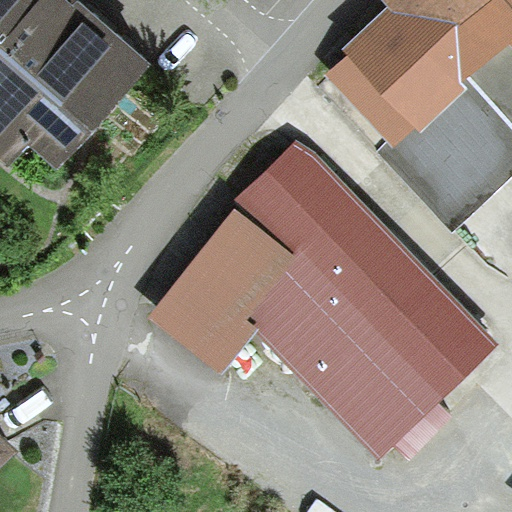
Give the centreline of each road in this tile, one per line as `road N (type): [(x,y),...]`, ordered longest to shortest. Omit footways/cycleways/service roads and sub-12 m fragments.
road 1 (residential): [(337,0),(97,305)]
road 2 (residential): [(65,511),(97,305)]
